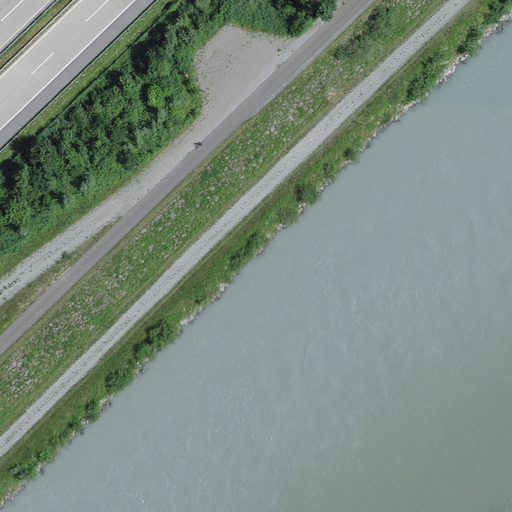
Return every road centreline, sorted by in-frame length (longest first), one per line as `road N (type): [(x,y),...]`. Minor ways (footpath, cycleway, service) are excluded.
road 1 (track): [(0,449),(466,0)]
road 2 (track): [(363,0),(0,348)]
road 3 (track): [(201,155),(143,187),(0,294)]
road 4 (motorway): [(0,100),(105,0)]
